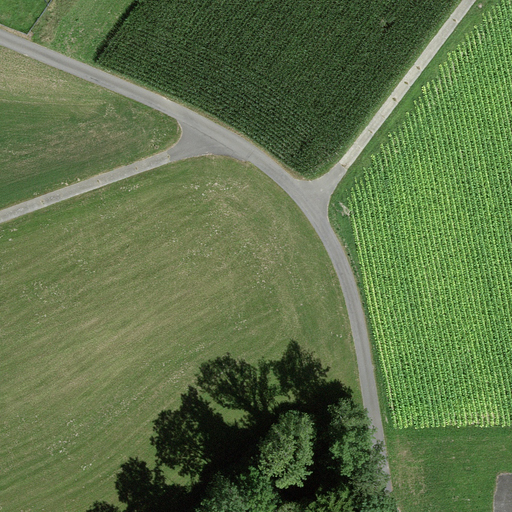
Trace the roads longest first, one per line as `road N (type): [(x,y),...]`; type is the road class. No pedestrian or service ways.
road 1 (unclassified): [(0,34),(98,71),(272,164),(311,201),(352,299),(385,511)]
road 2 (track): [(471,0),(311,201)]
road 3 (track): [(0,218),(214,139)]
